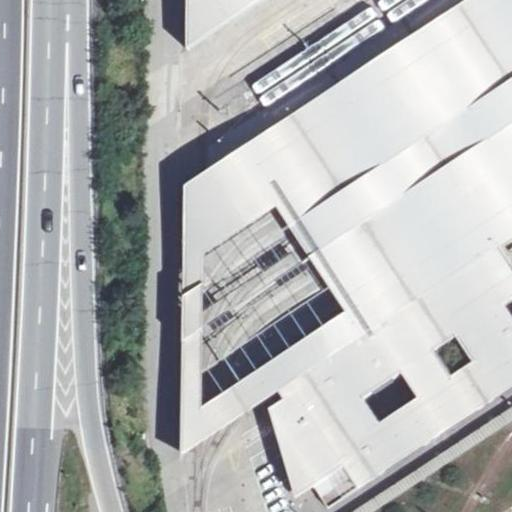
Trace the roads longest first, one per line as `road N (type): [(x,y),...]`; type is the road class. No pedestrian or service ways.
road 1 (trunk): [(111,511),(84,340),(71,0)]
road 2 (trunk): [(30,511),(50,0)]
road 3 (trunk): [(3,0),(0,172)]
